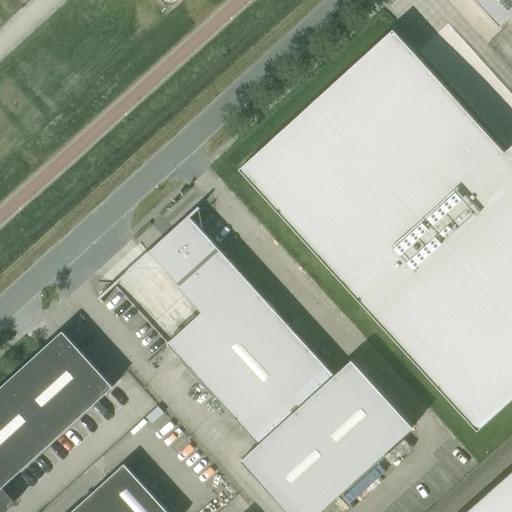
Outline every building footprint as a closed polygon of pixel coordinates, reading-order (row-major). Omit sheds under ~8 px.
[(511,15),(511,0),(475,0),(500,27),(511,15)] [(511,153),(509,156),(394,29),(240,169),(465,415),(479,430),(511,400),(511,153)] [(167,344),(203,385),(258,445),(240,461),(285,511),(319,511),(413,428),(374,385),(352,360),(334,376),(194,220),(189,215),(174,229),(164,238),(149,252),(179,285),(177,286),(201,313),(168,343),(167,344)] [(62,331),(0,386),(0,510),(12,499),(9,496),(9,495),(2,487),(113,386),(62,331)] [(168,511),(125,464),(70,511),(168,511)] [(511,511),(511,471),(465,511),(511,511)]
